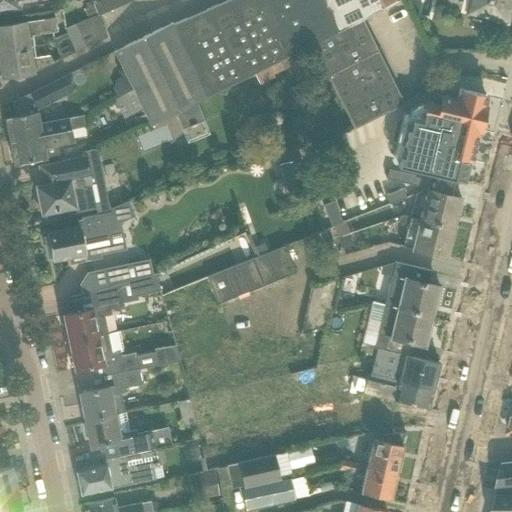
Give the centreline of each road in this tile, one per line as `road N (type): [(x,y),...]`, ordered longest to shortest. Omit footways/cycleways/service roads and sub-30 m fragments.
road 1 (residential): [(436,511),(511,191)]
road 2 (residential): [(58,511),(0,222)]
road 3 (residential): [(185,0),(0,87)]
